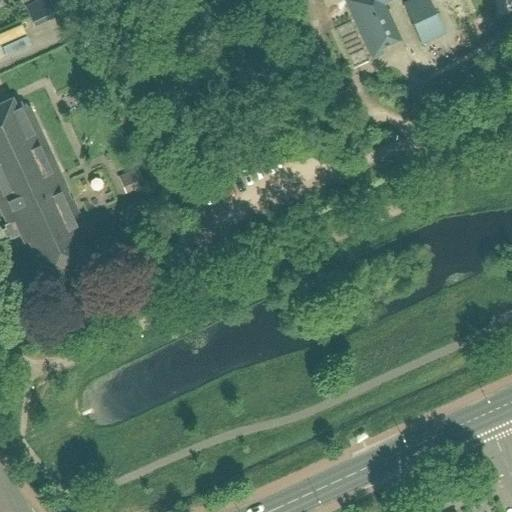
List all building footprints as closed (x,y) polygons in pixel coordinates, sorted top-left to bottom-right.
[(344,0),(372,59),(383,54),(381,49),(401,40),(384,5),(396,0),(344,0)] [(429,0),(414,0),(404,5),(422,44),(445,33),(429,0)] [(37,23),(9,30),(15,54),(43,47),(37,23)] [(46,277),(50,275),(54,278),(62,275),(62,270),(68,267),(72,270),(80,266),(80,261),(84,259),(73,234),(85,229),(29,108),(26,109),(24,105),(21,107),(20,103),(12,106),(10,103),(0,107),(0,208),(13,237),(21,234),(25,243),(30,241),(46,277)] [(136,169),(117,178),(124,192),(143,184),(136,169)]
